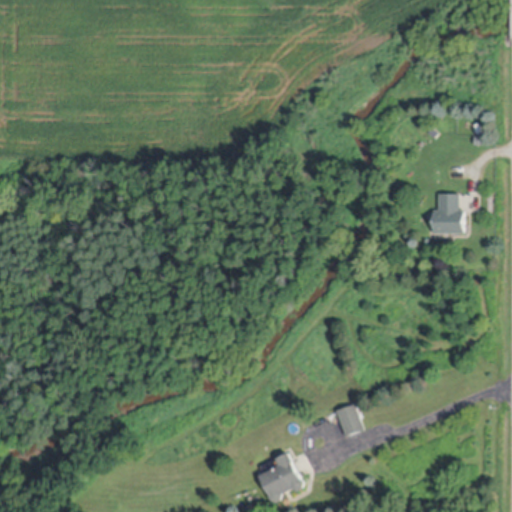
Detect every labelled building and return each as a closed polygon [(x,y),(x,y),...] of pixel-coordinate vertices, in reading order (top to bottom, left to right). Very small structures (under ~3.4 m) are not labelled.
[(476,127),(480,124),(482,128),(483,127),(486,131),(480,136),(477,131),(478,130),(476,127)] [(436,130),(442,135),(438,140),(432,134),(436,130)] [(476,138),(485,138),(485,146),(476,146),(476,138)] [(442,212),(442,196),(463,196),(463,212),(468,212),(468,235),(438,236),(438,212),(442,212)] [(349,439),(340,414),(359,407),(368,432),(349,439)] [(263,481),(284,471),(281,464),(292,459),(296,467),(305,485),(306,484),(308,488),(306,493),(301,495),(297,494),(296,493),(286,498),(287,499),(285,504),(280,506),(275,505),(263,481)]
